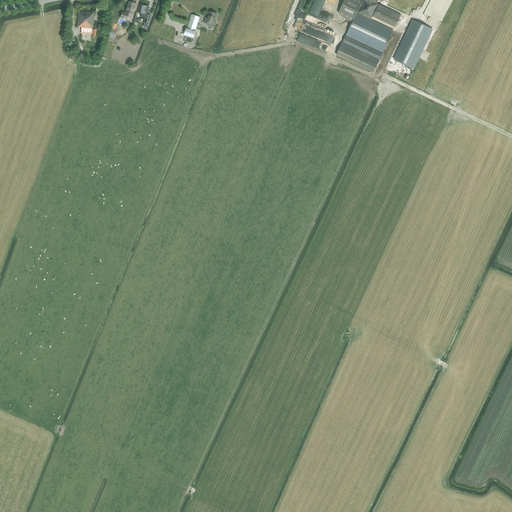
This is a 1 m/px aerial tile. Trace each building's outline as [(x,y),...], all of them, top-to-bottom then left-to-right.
[(362,0),(362,2),(357,0),(344,0),(338,13),(343,18),(352,22),(345,37),(383,54),(394,31),(371,20),(373,17),(395,28),(401,15),(377,3),(378,0),(377,0),(362,0)] [(122,10),(120,19),(120,21),(121,22),(124,23),(125,23),(126,21),(130,22),(135,4),(128,2),(125,11),(122,10)] [(332,7),(325,6),(326,5),(324,4),(323,9),(321,8),(319,14),(324,15),(324,13),(330,14),(332,7)] [(142,14),(141,17),(141,20),(144,21),(144,22),(148,23),(150,16),(147,15),(149,7),(140,5),(138,13),(142,14)] [(92,35),(94,13),(78,11),(77,27),(78,27),(81,28),(81,34),(92,35)] [(208,18),(206,17),(204,22),(207,23),(207,25),(215,27),(216,21),(215,21),(217,13),(210,11),(208,18)] [(184,36),(185,36),(194,39),(196,32),(196,31),(200,17),(191,14),(186,28),(184,36)] [(297,19),(295,26),(302,28),(304,20),(297,19)] [(413,20),(394,60),(413,69),(432,29),(413,20)] [(112,24),(108,36),(115,37),(117,31),(114,30),(116,25),(112,24)] [(333,41),(335,34),(315,28),(314,30),(318,32),(316,36),(333,41)] [(307,41),(309,33),(299,30),(297,39),(307,41)] [(383,54),(345,37),(343,42),(380,59),(383,54)] [(380,59),(343,42),(336,55),(373,73),(380,59)]
